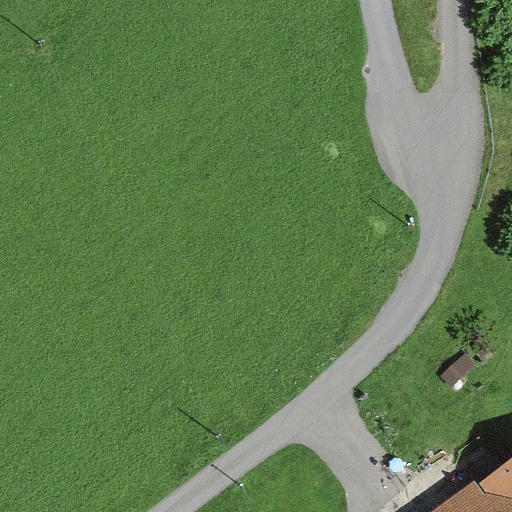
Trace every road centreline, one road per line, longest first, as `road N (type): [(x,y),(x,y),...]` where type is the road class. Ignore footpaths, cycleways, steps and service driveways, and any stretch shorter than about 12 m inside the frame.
road 1 (unclassified): [(167,511),(373,352),(425,282),(454,165)]
road 2 (unclassified): [(454,165),(426,143),(397,98),(374,0)]
road 3 (unclassified): [(454,165),(454,0)]
